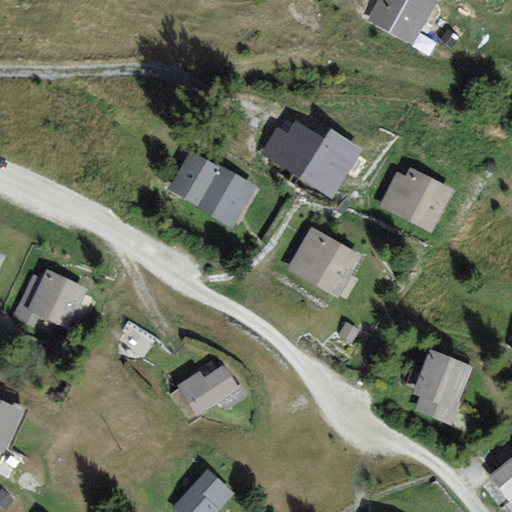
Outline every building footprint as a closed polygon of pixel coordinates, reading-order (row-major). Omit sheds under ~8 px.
[(436,5),(426,0),(378,0),(367,22),(412,47),(436,5)] [(354,145),(298,129),(284,176),(340,192),(354,145)] [(216,172),(187,157),(167,195),(196,210),(216,172)] [(452,194),(399,168),(379,209),(432,235),(452,194)] [(254,190),(220,171),(197,213),(231,232),(254,190)] [(359,259),(309,232),(286,274),(336,301),(359,259)] [(87,292),(46,274),(28,315),(68,333),(87,292)] [(148,347),(155,330),(127,319),(120,335),(148,347)] [(469,369),(432,356),(411,414),(448,427),(469,369)] [(220,366),(178,392),(195,418),(237,392),(220,366)] [(19,415),(0,407),(0,453),(1,454),(19,415)] [(511,505),(511,460),(488,479),(510,507),(511,505)] [(203,474),(173,507),(178,511),(218,511),(230,499),(203,474)]
